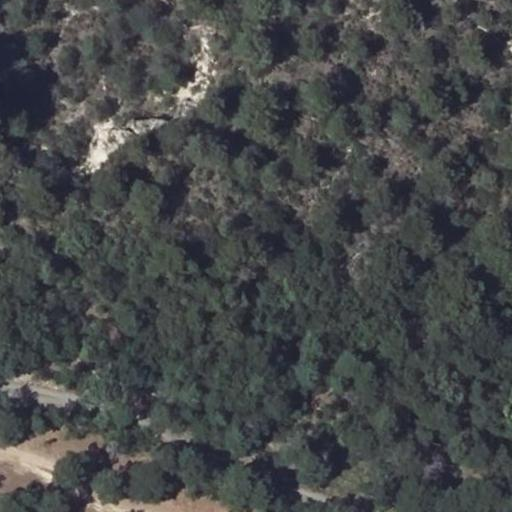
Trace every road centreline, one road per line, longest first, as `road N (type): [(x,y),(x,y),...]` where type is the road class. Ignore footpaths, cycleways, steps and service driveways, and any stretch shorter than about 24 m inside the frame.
road 1 (track): [(0,392),(149,417),(348,511)]
road 2 (track): [(107,511),(61,497),(47,470),(0,456)]
